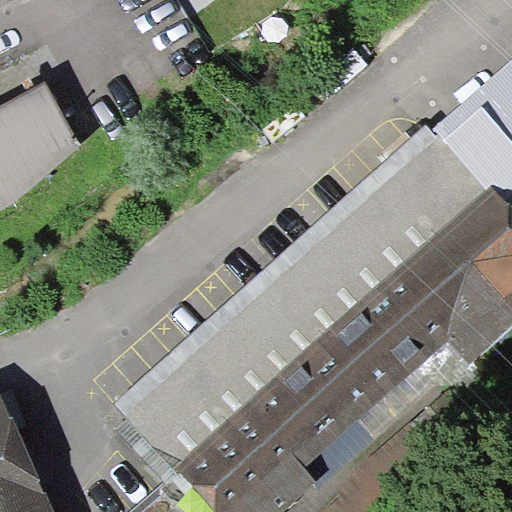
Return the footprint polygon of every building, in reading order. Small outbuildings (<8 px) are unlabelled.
[(511,60),(434,128),(488,190),(492,186),(511,208),(511,60)] [(0,211),(21,199),(82,146),(48,82),(0,107),(0,211)] [(488,190),(434,128),(429,124),(115,401),(176,469),(213,511),(282,511),(316,482),(304,468),(448,341),(463,358),(468,364),(511,325),(511,208),(492,186),(488,190)] [(304,468),(316,482),(319,485),(463,358),(448,341),(304,468)] [(54,511),(0,389),(0,511),(54,511)] [(213,511),(176,469),(128,511),(213,511)]
